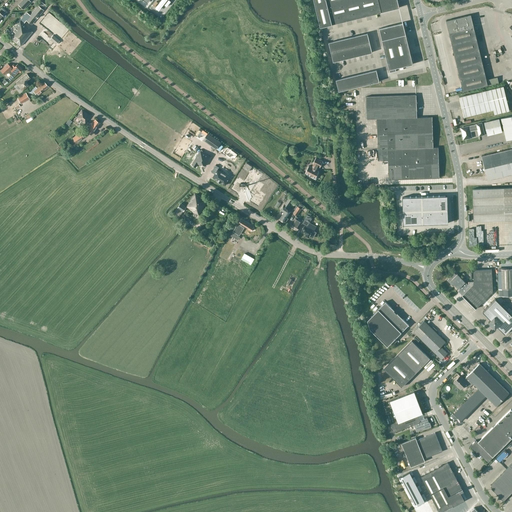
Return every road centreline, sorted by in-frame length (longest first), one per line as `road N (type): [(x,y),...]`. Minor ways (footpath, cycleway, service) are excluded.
road 1 (unclassified): [(429,268),(296,244),(61,90),(0,39)]
road 2 (unclassified): [(455,247),(459,182),(420,15)]
road 3 (unclassified): [(494,511),(431,392),(480,337)]
